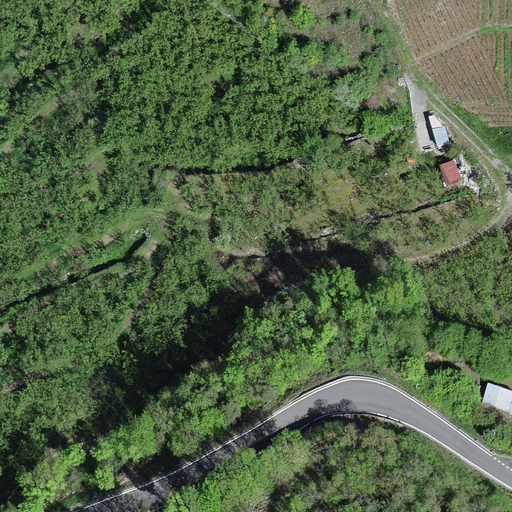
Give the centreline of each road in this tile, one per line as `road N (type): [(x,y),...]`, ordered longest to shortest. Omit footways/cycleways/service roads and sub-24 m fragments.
road 1 (track): [(439,101),(499,166),(511,202),(505,217),(437,255),(327,273),(297,286),(123,416)]
road 2 (unclassified): [(511,478),(417,415),(345,395),(107,511)]
road 3 (track): [(0,509),(50,455),(123,416)]
